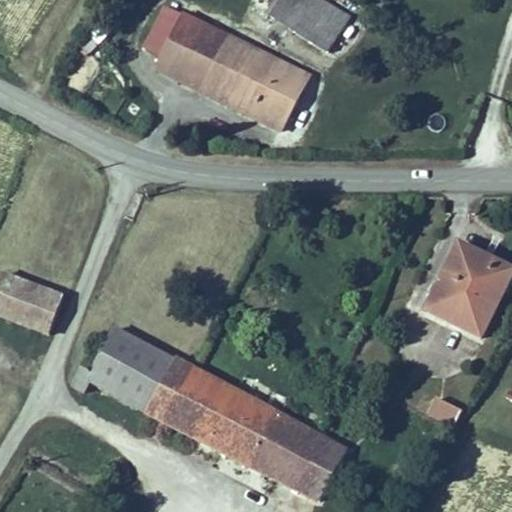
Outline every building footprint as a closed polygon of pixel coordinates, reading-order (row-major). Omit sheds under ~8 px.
[(365,29),(332,10),(326,22),(360,39),(365,29)] [(303,140),(329,87),(181,16),(160,59),(182,70),(177,80),(303,140)] [(360,39),(326,22),(312,45),(346,64),(360,39)] [(511,312),(511,284),(470,264),(437,332),(489,358),(511,312)] [(72,308),(13,284),(0,316),(0,323),(57,346),(72,308)] [(227,302),(209,291),(196,312),(215,324),(227,302)] [(156,436),(165,441),(179,417),(186,421),(203,391),(187,382),(120,346),(103,375),(90,368),(70,404),(84,412),(91,400),(156,436)] [(227,416),(231,406),(217,398),(203,391),(186,421),(179,417),(165,441),(202,460),(227,416)] [(277,502),(308,448),(231,406),(227,416),(202,460),(218,469),(277,502)] [(470,430),(445,418),(436,435),(461,448),(470,430)] [(308,511),(335,464),(308,448),(277,502),(293,511),(308,511)]
